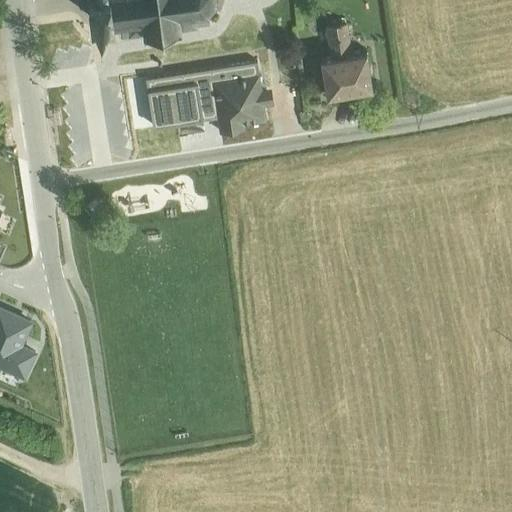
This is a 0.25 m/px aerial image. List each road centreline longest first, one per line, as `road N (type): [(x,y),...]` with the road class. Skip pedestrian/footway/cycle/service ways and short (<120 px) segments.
road 1 (tertiary): [(13,0),(51,261),(67,306)]
road 2 (tertiary): [(67,306),(95,511)]
